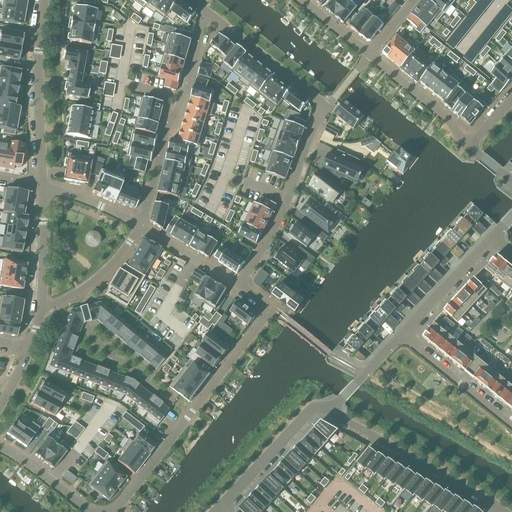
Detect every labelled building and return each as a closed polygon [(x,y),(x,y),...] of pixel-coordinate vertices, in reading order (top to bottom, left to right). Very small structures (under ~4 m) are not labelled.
[(3,0),(1,10),(4,10),(25,13),(27,2),(17,0),(3,0)] [(135,0),(136,0),(135,0),(134,2),(144,9),(145,7),(150,0),(135,0)] [(150,0),(145,7),(154,14),(156,12),(155,12),(164,0),(150,0)] [(165,19),(166,17),(178,1),(177,0),(164,0),(155,12),(156,12),(165,19)] [(331,0),(324,9),(334,16),(347,0),(331,0)] [(351,0),(347,0),(334,16),(344,24),(359,6),(351,0)] [(422,0),(418,6),(434,19),(433,20),(437,23),(444,14),(427,0),(422,0)] [(427,0),(444,14),(451,6),(444,0),(427,0)] [(471,0),(470,0),(467,4),(469,5),(472,8),(476,4),(471,0)] [(196,14),(178,1),(166,17),(173,22),(177,16),(188,24),(196,14)] [(394,3),(386,12),(391,16),(399,7),(394,3)] [(418,6),(410,15),(420,23),(425,27),(426,28),(433,20),(434,19),(418,6)] [(73,18),(74,18),(95,22),(97,10),(85,8),(75,7),(75,8),(73,8),(72,12),(74,13),(73,18)] [(365,7),(348,27),(358,35),(359,35),(373,17),(374,17),(375,15),(374,15),(365,7)] [(4,10),(2,22),(22,26),(25,13),(4,10)] [(122,25),(126,20),(116,13),(112,18),(122,25)] [(373,17),(359,35),(367,42),(370,41),(383,25),(374,17),(373,17)] [(73,18),(72,18),(70,27),(70,30),(71,30),(72,30),(93,33),(95,22),(74,18),(73,18)] [(71,30),(70,35),(68,35),(67,40),(69,40),(69,41),(79,43),(91,45),(93,33),(72,30),(71,30)] [(0,31),(0,44),(21,48),(23,35),(0,31)] [(169,34),(166,45),(188,51),(191,40),(181,37),(174,35),(169,34)] [(210,45),(227,58),(227,59),(236,47),(219,34),(210,45)] [(396,37),(382,54),(392,61),(406,44),(405,44),(396,37)] [(433,38),(428,43),(433,47),(434,45),(437,42),(433,38)] [(406,44),(392,61),(400,68),(401,69),(416,49),(417,50),(418,48),(408,40),(405,44),(406,44)] [(0,44),(0,57),(19,61),(21,48),(0,44)] [(185,62),(188,51),(166,45),(163,55),(185,62)] [(237,46),(236,47),(227,59),(227,58),(223,63),(232,70),(232,71),(246,53),(237,46)] [(62,62),(68,63),(68,62),(84,65),(86,66),(89,53),(78,51),(64,49),(62,62)] [(400,68),(400,69),(409,77),(424,59),(426,57),(417,50),(416,49),(401,69),(400,68)] [(240,80),(255,60),(246,53),(232,71),(232,70),(231,72),(240,79),(240,80)] [(163,55),(160,66),(182,72),(185,62),(163,55)] [(511,61),(505,55),(497,63),(511,77),(511,61)] [(424,59),(409,77),(418,84),(420,83),(419,82),(433,66),(432,66),(424,59)] [(240,80),(240,79),(238,81),(248,89),(249,87),(264,67),(255,60),(240,80)] [(80,86),(80,85),(84,65),(68,62),(68,63),(67,66),(66,70),(70,71),(67,83),(80,86)] [(201,63),(199,69),(211,72),(213,66),(201,63)] [(433,66),(419,82),(420,83),(428,89),(443,70),(434,63),(432,66),(433,66)] [(511,77),(497,63),(488,72),(496,79),(493,82),(490,85),(500,94),(511,80),(511,77)] [(176,91),(182,72),(160,66),(156,77),(166,80),(164,88),(176,91)] [(0,79),(19,83),(21,71),(0,67),(0,79)] [(272,76),(273,75),(264,67),(249,87),(258,94),(272,76)] [(211,72),(199,69),(197,75),(209,78),(211,72)] [(443,70),(428,89),(436,96),(452,77),(451,76),(443,70)] [(452,77),(436,96),(444,103),(445,103),(459,86),(462,82),(453,75),(451,76),(452,77)] [(267,101),(281,83),(272,76),(258,94),(267,101)] [(206,89),(209,82),(197,78),(191,97),(213,104),(216,92),(206,89)] [(0,92),(17,95),(19,83),(0,79),(0,92)] [(92,87),(80,85),(80,86),(67,83),(65,83),(64,90),(66,90),(65,96),(71,97),(89,100),(92,87)] [(290,90),(281,83),(267,101),(276,108),(282,101),(282,100),(290,90)] [(444,103),(443,104),(452,112),(467,92),(459,86),(445,103),(444,103)] [(291,89),(290,90),(282,100),(282,101),(289,106),(290,104),(300,113),(308,102),(291,89)] [(467,92),(452,112),(460,119),(477,98),(468,90),(467,92)] [(0,92),(0,104),(15,107),(15,106),(17,95),(0,92)] [(139,109),(141,109),(161,114),(164,103),(142,97),(139,109)] [(213,104),(191,97),(187,108),(209,115),(211,116),(215,104),(213,104)] [(477,98),(460,119),(470,126),(487,105),(477,98)] [(364,118),(343,101),(333,114),(354,130),(364,118)] [(0,116),(18,120),(20,107),(15,106),(15,107),(0,104),(0,116)] [(70,113),(69,121),(93,125),(95,111),(71,106),(70,113)] [(187,108),(184,119),(206,126),(209,115),(187,108)] [(141,109),(139,119),(158,124),(161,114),(141,109)] [(0,129),(3,130),(9,131),(15,132),(18,120),(0,116),(0,129)] [(156,135),(158,124),(139,119),(136,118),(134,129),(156,135)] [(203,137),(206,126),(184,119),(181,130),(203,137)] [(293,124),(292,124),(288,122),(281,120),(277,131),(301,139),(304,128),(293,124)] [(90,139),(93,125),(69,121),(67,129),(66,135),(90,139)] [(327,125),(324,131),(331,135),(334,129),(327,125)] [(134,129),(130,142),(154,148),(158,135),(156,135),(134,129)] [(181,130),(178,141),(177,141),(195,145),(195,146),(199,147),(203,137),(181,130)] [(297,149),(301,139),(277,131),(273,141),(297,149)] [(372,138),(359,142),(361,148),(373,144),(376,140),(372,138)] [(193,156),(195,146),(195,145),(177,141),(178,141),(171,139),(168,150),(193,156)] [(297,149),(273,141),(269,151),(271,152),(293,159),(292,160),(293,160),(297,149)] [(9,146),(0,144),(0,168),(5,170),(10,142),(9,146)] [(10,142),(5,170),(13,171),(14,167),(20,168),(24,144),(10,142)] [(151,162),(154,148),(130,142),(127,156),(151,162)] [(399,146),(388,161),(404,173),(415,159),(399,146)] [(193,156),(168,150),(166,161),(188,166),(188,167),(190,167),(193,156)] [(271,152),(267,162),(270,163),(289,169),(292,160),(293,159),(271,152)] [(358,160),(341,152),(338,158),(329,154),(323,168),(329,171),(327,173),(340,179),(341,176),(351,181),(357,167),(355,166),(358,160)] [(64,180),(75,182),(79,160),(80,160),(80,155),(68,153),(67,159),(65,159),(64,166),(66,167),(64,180)] [(91,174),(93,163),(91,162),(90,162),(80,160),(79,160),(75,182),(87,184),(89,174),(91,174)] [(163,171),(185,177),(188,167),(188,166),(166,161),(163,171)] [(102,166),(93,163),(91,174),(98,177),(91,194),(98,196),(98,197),(99,197),(103,198),(111,176),(100,171),(102,166)] [(270,163),(266,173),(285,180),(289,169),(270,163)] [(163,171),(160,182),(183,187),(185,177),(163,171)] [(342,191),(320,173),(310,186),(332,203),(342,191)] [(111,176),(103,198),(114,203),(115,202),(120,190),(123,180),(111,176)] [(180,198),(183,187),(160,182),(158,193),(180,198)] [(4,201),(25,204),(28,192),(4,188),(2,200),(4,201)] [(139,197),(120,190),(115,202),(135,209),(139,197)] [(267,223),(276,205),(266,199),(262,207),(254,203),(249,214),(267,223)] [(338,221),(309,199),(300,212),(328,234),(338,221)] [(2,213),(7,214),(7,213),(23,216),(25,204),(4,201),(2,213)] [(169,206),(155,203),(150,222),(163,230),(169,206)] [(326,204),(323,208),(334,217),(337,212),(326,204)] [(480,236),(486,230),(478,222),(483,216),(472,206),(467,212),(469,214),(464,220),(463,220),(472,228),(472,229),(480,236)] [(28,217),(23,216),(7,213),(7,214),(5,225),(26,229),(28,217)] [(267,223),(249,214),(244,224),(262,233),(267,223)] [(191,224),(181,218),(180,219),(178,224),(170,236),(180,242),(189,226),(190,226),(191,224)] [(458,226),(453,232),(452,232),(461,240),(461,241),(464,243),(470,237),(467,234),(472,229),(472,228),(463,220),(464,220),(461,218),(456,224),(458,226)] [(307,249),(316,236),(299,223),(298,222),(289,235),(306,248),(307,249)] [(236,234),(257,244),(262,233),(244,224),(242,223),(236,234)] [(5,225),(3,237),(24,241),(26,229),(5,225)] [(180,242),(189,247),(199,232),(198,231),(190,226),(189,226),(180,242)] [(311,232),(321,240),(325,235),(315,227),(311,232)] [(200,229),(198,231),(199,232),(189,247),(199,253),(209,235),(200,229)] [(450,252),(458,260),(464,253),(456,246),(461,241),(461,240),(452,232),(453,232),(450,230),(445,236),(447,238),(442,243),(441,244),(450,252)] [(85,237),(85,240),(86,244),(89,246),(93,247),(97,246),(100,244),(101,240),(100,236),(98,233),(95,232),(91,232),(87,234),(85,237)] [(209,235),(199,253),(209,259),(219,241),(209,235)] [(22,253),(24,241),(3,237),(1,249),(22,253)] [(137,247),(156,259),(162,249),(143,238),(137,247)] [(441,244),(442,243),(440,241),(434,247),(436,249),(431,255),(439,264),(442,267),(448,261),(445,258),(450,252),(441,244)] [(282,249),(276,258),(294,272),(304,260),(286,246),(283,249),(282,249)] [(131,257),(151,269),(156,259),(137,247),(131,257)] [(245,263),(221,247),(214,257),(219,261),(218,262),(237,274),(245,263)] [(299,247),(295,253),(305,260),(309,255),(299,247)] [(431,255),(429,253),(423,259),(425,261),(420,267),(429,275),(428,276),(436,283),(442,277),(434,269),(439,264),(431,255)] [(493,276),(505,262),(496,255),(485,269),(493,276)] [(131,257),(125,266),(144,277),(144,278),(145,279),(151,269),(131,257)] [(179,259),(177,264),(183,267),(186,263),(179,259)] [(2,260),(0,272),(25,277),(27,264),(2,260)] [(511,270),(511,267),(505,262),(493,276),(502,283),(511,270)] [(126,307),(144,278),(144,277),(125,266),(123,265),(120,271),(119,270),(118,270),(118,271),(117,271),(108,287),(108,288),(109,289),(105,295),(126,307)] [(420,267),(418,265),(412,271),(414,273),(409,279),(418,287),(417,287),(425,295),(431,289),(423,281),(428,276),(429,275),(420,267)] [(192,275),(202,281),(205,277),(206,275),(196,269),(192,275)] [(261,269),(257,276),(264,281),(269,275),(261,269)] [(511,287),(511,270),(502,283),(510,290),(511,287)] [(0,286),(23,290),(25,277),(0,272),(0,286)] [(291,282),(294,277),(287,272),(283,277),(291,282)] [(279,287),(271,296),(295,315),(296,313),(298,314),(307,303),(299,297),(298,297),(290,291),(295,285),(291,282),(283,277),(282,276),(282,277),(276,285),(279,287)] [(193,297),(204,304),(216,283),(205,277),(202,281),(193,297)] [(409,279),(407,277),(401,283),(403,285),(398,290),(398,291),(407,299),(406,299),(414,307),(420,300),(412,293),(417,287),(418,287),(409,279)] [(474,278),(466,287),(480,299),(487,291),(474,278)] [(215,310),(227,290),(216,283),(204,304),(215,310)] [(459,295),(472,307),(480,299),(466,287),(459,295)] [(393,296),(387,302),(396,311),(399,314),(405,307),(401,304),(406,299),(407,299),(398,291),(398,290),(396,288),(390,294),(393,296)] [(183,291),(179,298),(184,302),(189,295),(183,291)] [(459,295),(451,303),(465,315),(472,307),(459,295)] [(0,296),(0,297),(0,309),(21,313),(23,301),(0,296)] [(385,322),(385,323),(393,330),(399,324),(391,316),(396,311),(387,302),(385,300),(379,306),(382,308),(376,314),(385,322)] [(230,312),(248,326),(256,316),(238,301),(230,312)] [(100,302),(85,306),(90,322),(96,321),(97,321),(108,308),(100,302)] [(465,315),(451,303),(444,311),(457,323),(465,315)] [(65,324),(80,330),(83,324),(84,324),(79,308),(70,310),(65,324)] [(97,321),(109,331),(119,318),(108,308),(97,321)] [(0,321),(19,325),(21,313),(0,309),(0,321)] [(383,331),(380,328),(385,323),(385,322),(376,314),(374,312),(369,318),(371,320),(366,325),(365,326),(374,334),(377,337),(383,331)] [(216,313),(209,322),(212,325),(214,326),(222,317),(216,313)] [(198,323),(208,330),(212,325),(209,322),(203,317),(198,323)] [(131,328),(119,318),(109,331),(120,341),(131,328)] [(0,334),(17,337),(19,325),(0,321),(0,334)] [(369,340),(374,334),(365,326),(366,325),(363,323),(358,329),(360,332),(355,337),(354,337),(363,346),(366,349),(372,343),(369,340)] [(422,337),(431,344),(442,330),(434,323),(422,337)] [(65,324),(59,339),(75,345),(80,330),(65,324)] [(143,337),(131,328),(120,341),(132,350),(143,337)] [(440,351),(451,337),(443,330),(431,344),(440,351)] [(201,343),(203,344),(222,358),(230,348),(210,332),(201,343)] [(349,343),(341,351),(360,361),(360,362),(361,362),(362,362),(363,361),(364,361),(366,359),(358,351),(363,346),(354,337),(355,337),(352,335),(347,341),(349,343)] [(154,347),(143,337),(132,350),(144,360),(154,347)] [(448,358),(460,344),(451,337),(440,351),(448,358)] [(59,339),(54,353),(70,359),(70,357),(75,345),(59,339)] [(203,344),(195,354),(214,369),(222,358),(203,344)] [(457,365),(468,350),(460,344),(448,358),(457,365)] [(154,347),(144,360),(156,370),(167,357),(154,347)] [(465,371),(477,357),(468,350),(457,365),(465,371)] [(49,367),(68,374),(74,358),(70,357),(70,359),(54,353),(49,367)] [(473,378),(485,364),(477,357),(465,371),(473,378)] [(74,358),(68,374),(83,380),(89,364),(74,358)] [(183,369),(203,385),(211,375),(190,359),(183,369)] [(83,380),(97,385),(103,369),(89,364),(83,380)] [(482,385),(493,371),(485,364),(473,378),(482,385)] [(103,369),(97,385),(111,390),(117,375),(103,369)] [(183,369),(176,377),(197,393),(203,385),(183,369)] [(490,392),(502,378),(493,371),(482,385),(490,392)] [(117,375),(111,390),(124,395),(132,380),(117,375)] [(189,403),(197,393),(176,377),(169,387),(189,403)] [(499,399),(510,384),(502,378),(490,392),(499,399)] [(124,395),(135,404),(145,390),(132,380),(124,395)] [(38,393),(60,405),(67,393),(44,381),(38,393)] [(507,405),(511,399),(511,385),(510,384),(499,399),(507,405)] [(157,400),(145,390),(135,404),(147,413),(157,400)] [(38,393),(32,404),(54,417),(60,405),(38,393)] [(80,400),(91,404),(94,397),(82,393),(80,400)] [(170,409),(157,400),(147,413),(160,423),(170,409)] [(125,412),(121,418),(130,425),(135,420),(125,412)] [(50,427),(54,422),(48,418),(41,428),(47,432),(50,427)] [(15,421),(6,434),(26,448),(40,428),(31,422),(26,429),(15,421)] [(338,431),(323,422),(321,421),(318,423),(314,428),(328,442),(338,431)] [(75,422),(70,427),(80,435),(84,429),(75,422)] [(76,440),(80,435),(70,427),(66,433),(76,440)] [(328,442),(314,428),(306,436),(321,450),(328,442)] [(132,442),(149,455),(156,445),(140,432),(132,442)] [(33,454),(43,462),(58,443),(48,435),(33,454)] [(321,450),(306,436),(299,444),(313,458),(321,450)] [(120,449),(124,452),(125,452),(141,465),(149,455),(132,442),(128,439),(120,449)] [(68,451),(58,443),(43,462),(53,469),(68,451)] [(306,466),(313,458),(299,444),(292,452),(306,466)] [(103,460),(108,455),(98,447),(94,453),(103,460)] [(356,463),(365,470),(379,453),(378,453),(377,455),(369,448),(356,463)] [(134,475),(141,465),(125,452),(124,452),(117,462),(134,475)] [(306,466),(292,452),(284,460),(299,473),(306,466)] [(367,469),(375,475),(381,467),(388,459),(388,458),(387,460),(379,453),(365,470),(367,469)] [(384,481),(398,464),(396,465),(388,459),(381,467),(375,475),(375,476),(376,474),(384,481)] [(277,468),(291,481),(299,473),(284,460),(277,468)] [(105,462),(96,474),(117,490),(126,478),(105,462)] [(406,471),(398,464),(384,481),(385,481),(386,480),(394,486),(407,469),(406,471)] [(291,481),(277,468),(270,476),(284,489),(291,481)] [(395,485),(404,491),(417,475),(417,474),(415,476),(407,469),(394,486),(395,485)] [(72,484),(77,479),(67,471),(63,477),(72,484)] [(108,502),(117,490),(96,474),(87,485),(108,502)] [(405,490),(413,497),(427,480),(426,480),(425,481),(417,475),(404,491),(404,492),(405,490)] [(270,476),(262,484),(277,497),(284,489),(270,476)] [(435,487),(427,480),(413,497),(415,496),(423,502),(430,493),(436,485),(435,487)] [(255,492),(269,505),(277,497),(262,484),(255,492)] [(424,501),(432,507),(446,491),(445,490),(444,492),(436,485),(430,493),(423,502),(424,501)] [(454,497),(446,491),(432,507),(433,508),(434,506),(441,511),(442,511),(450,502),(455,496),(454,497)] [(260,511),(262,511),(269,505),(255,492),(248,500),(260,511)] [(444,511),(456,511),(465,501),(463,502),(455,496),(450,502),(442,511),(443,511),(444,511)] [(260,511),(248,500),(241,506),(239,509),(242,511),(241,511),(260,511)] [(470,511),(475,507),(474,506),(473,508),(465,501),(456,511),(470,511)]
